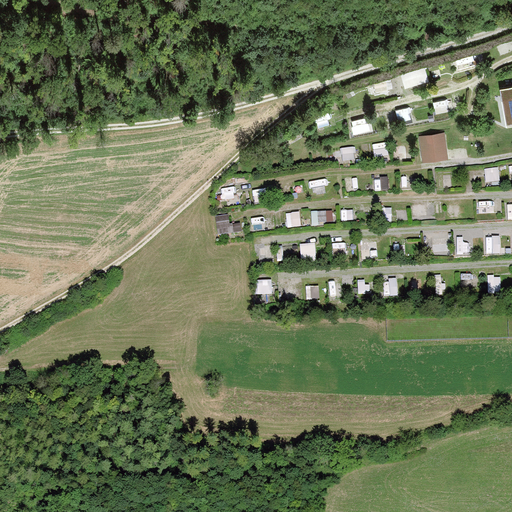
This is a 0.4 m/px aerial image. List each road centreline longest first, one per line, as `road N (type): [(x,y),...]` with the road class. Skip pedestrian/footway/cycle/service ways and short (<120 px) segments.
road 1 (track): [(511,420),(391,455),(283,474),(65,472),(0,490)]
road 2 (track): [(81,0),(160,14),(317,23),(498,0)]
road 3 (track): [(0,332),(85,284),(214,185),(314,84)]
road 4 (track): [(0,133),(104,126),(314,84)]
road 5 (track): [(314,84),(511,27)]
road 6 (track): [(0,372),(155,369)]
